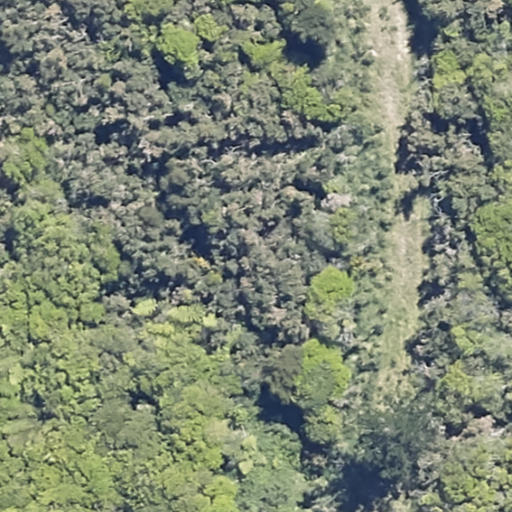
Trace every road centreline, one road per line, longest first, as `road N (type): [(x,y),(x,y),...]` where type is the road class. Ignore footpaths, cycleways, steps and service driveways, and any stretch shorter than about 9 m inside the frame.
road 1 (track): [(256,511),(260,421),(204,277),(128,166),(0,37)]
road 2 (track): [(317,511),(347,416),(376,208),(388,0)]
